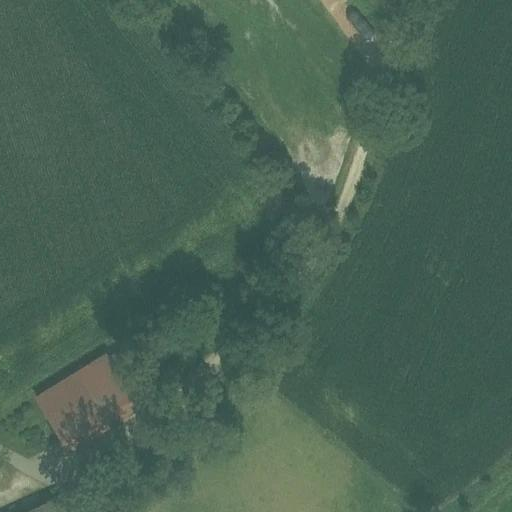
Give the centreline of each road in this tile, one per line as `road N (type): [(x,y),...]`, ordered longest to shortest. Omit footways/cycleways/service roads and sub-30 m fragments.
road 1 (track): [(160,406),(328,240),(414,0)]
road 2 (unclassified): [(0,440),(68,472),(96,511)]
